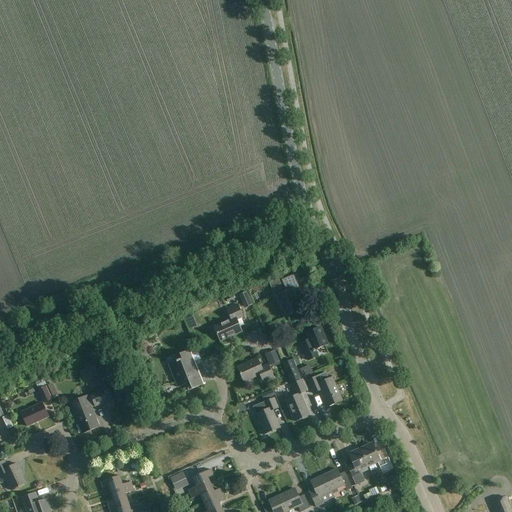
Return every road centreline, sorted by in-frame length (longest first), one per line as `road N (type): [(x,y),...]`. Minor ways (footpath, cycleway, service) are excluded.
road 1 (tertiary): [(382,410),(301,191),(262,0)]
road 2 (track): [(303,197),(0,315)]
road 3 (residential): [(202,412),(269,462),(382,410)]
road 4 (residential): [(77,462),(202,412)]
road 5 (residential): [(202,412),(222,395),(221,361),(277,337)]
